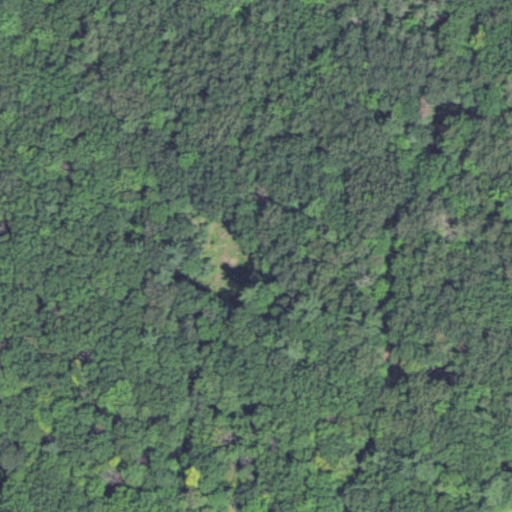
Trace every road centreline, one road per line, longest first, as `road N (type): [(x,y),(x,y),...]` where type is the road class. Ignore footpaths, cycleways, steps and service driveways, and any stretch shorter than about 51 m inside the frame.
road 1 (residential): [(511,401),(450,376),(403,383),(393,329),(406,239)]
road 2 (residential): [(403,383),(385,410),(349,511)]
